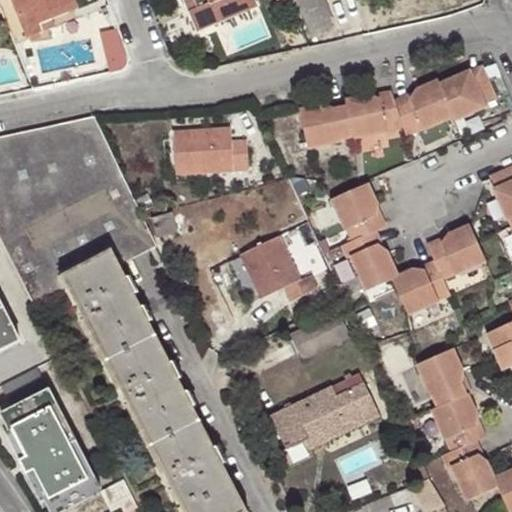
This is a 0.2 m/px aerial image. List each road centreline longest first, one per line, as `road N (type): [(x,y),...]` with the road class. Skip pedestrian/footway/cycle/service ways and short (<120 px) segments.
road 1 (residential): [(160,93),(506,21)]
road 2 (residential): [(0,122),(160,93)]
road 3 (residential): [(511,144),(402,193),(421,231)]
